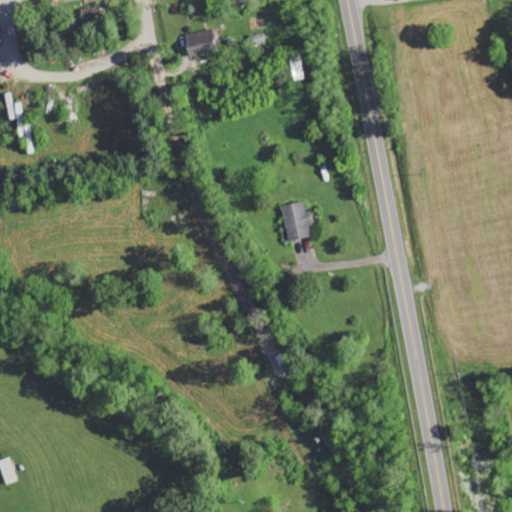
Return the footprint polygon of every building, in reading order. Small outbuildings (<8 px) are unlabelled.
[(100,8),(81,9),(82,24),(101,24),(100,8)] [(189,57),(218,52),(214,29),(185,35),(189,57)] [(304,80),(303,58),(289,58),(290,81),(304,80)] [(312,239),(311,226),(313,226),(312,212),(307,213),(306,203),(285,205),(288,241),(312,239)] [(7,485),(19,482),(13,458),(1,461),(7,485)]
